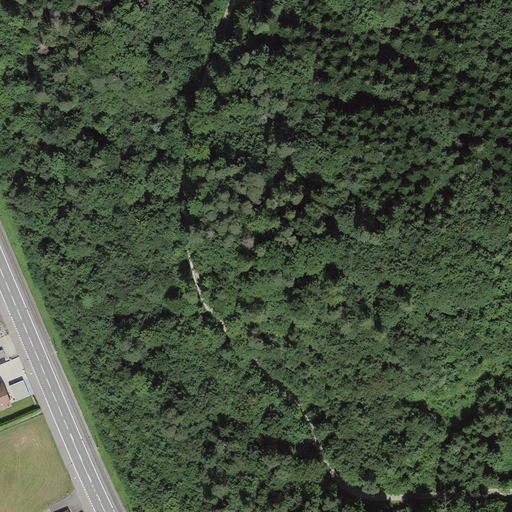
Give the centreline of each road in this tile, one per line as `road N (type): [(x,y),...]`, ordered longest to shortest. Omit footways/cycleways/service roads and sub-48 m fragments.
road 1 (track): [(511,492),(383,501),(347,488),(297,411),(206,303),(187,237),(184,170),(230,0)]
road 2 (secondary): [(106,511),(0,268)]
